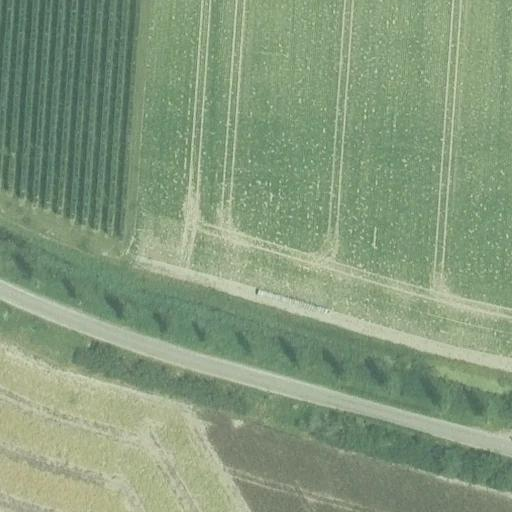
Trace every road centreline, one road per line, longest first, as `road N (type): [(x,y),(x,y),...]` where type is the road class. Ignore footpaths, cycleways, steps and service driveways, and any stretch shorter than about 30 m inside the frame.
road 1 (unclassified): [(511,449),(187,361),(0,291)]
road 2 (track): [(0,209),(112,260)]
